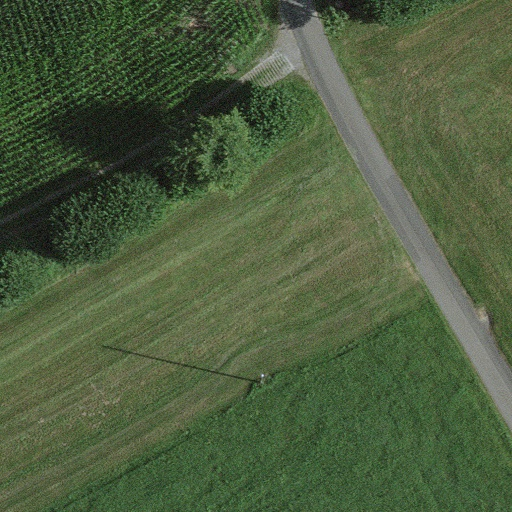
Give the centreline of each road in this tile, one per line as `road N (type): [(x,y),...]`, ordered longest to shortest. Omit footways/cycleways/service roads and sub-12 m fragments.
road 1 (unclassified): [(292,0),(309,55),(363,161),(511,410)]
road 2 (track): [(309,55),(0,241)]
